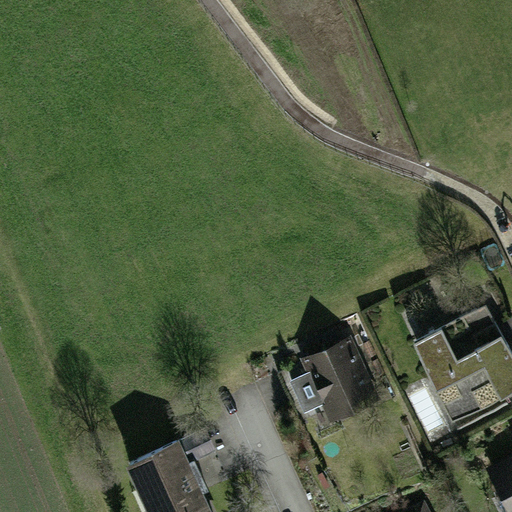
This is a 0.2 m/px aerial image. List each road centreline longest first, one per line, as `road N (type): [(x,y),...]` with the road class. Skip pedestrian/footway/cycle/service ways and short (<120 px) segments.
road 1 (unknown): [(511,238),(500,214),(450,179),(320,128),(208,0)]
road 2 (residential): [(299,511),(248,401)]
